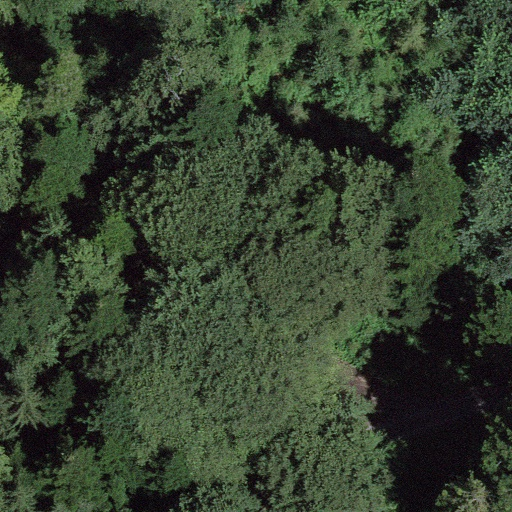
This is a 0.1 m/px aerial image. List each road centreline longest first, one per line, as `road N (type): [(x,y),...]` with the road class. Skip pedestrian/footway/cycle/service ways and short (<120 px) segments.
road 1 (track): [(0,214),(190,289),(511,452)]
road 2 (track): [(197,511),(429,408),(511,382)]
